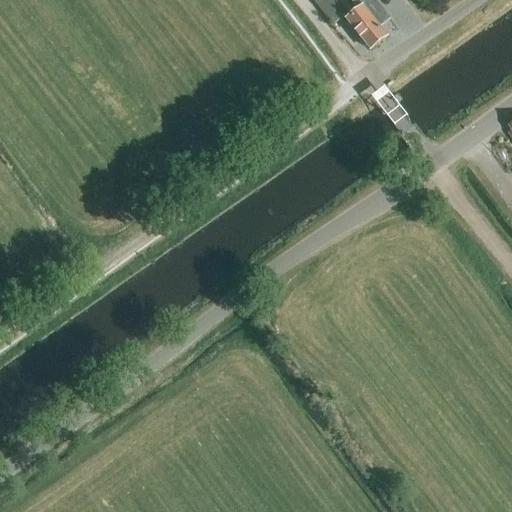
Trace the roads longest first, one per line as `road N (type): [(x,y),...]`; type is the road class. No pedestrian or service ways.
road 1 (unclassified): [(0,477),(430,166)]
road 2 (track): [(0,336),(367,82)]
road 3 (unclassified): [(430,166),(367,82),(484,0)]
road 4 (track): [(511,271),(430,166)]
